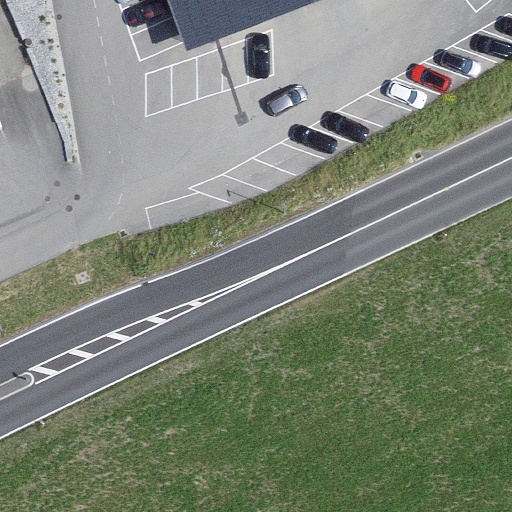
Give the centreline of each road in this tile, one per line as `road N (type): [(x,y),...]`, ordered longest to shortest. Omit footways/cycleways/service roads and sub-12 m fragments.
road 1 (primary): [(511,154),(0,398)]
road 2 (residential): [(70,0),(107,196)]
road 3 (residential): [(0,259),(85,221),(107,196)]
